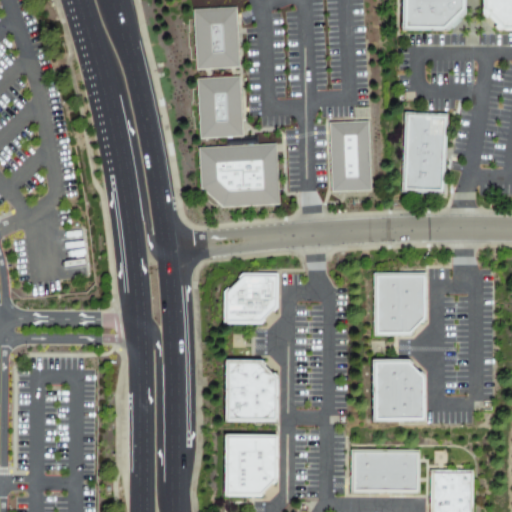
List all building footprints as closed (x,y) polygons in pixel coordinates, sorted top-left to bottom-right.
[(400,31),(400,0),(464,0),(464,15),(447,32),(400,31)] [(511,0),(511,32),(497,32),(481,15),(481,0),(511,0)] [(200,77),(197,17),(241,14),(244,74),(200,77)] [(204,145),(200,85),(244,83),(247,143),(204,145)] [(405,115),(446,116),(442,193),(402,192),(405,115)] [(366,122),(327,123),(328,192),(368,191),(366,122)] [(203,193),(201,154),(280,150),(283,211),(226,214),(203,193)] [(278,275),(278,309),(261,326),(224,325),(224,291),(241,274),(278,275)] [(423,325),(422,274),(369,274),(370,337),(408,336),(408,325),(423,325)] [(277,379),(277,423),(223,422),(224,360),(261,361),(277,379)] [(368,423),(421,422),(420,374),(409,374),(409,360),(368,361),(368,423)] [(222,498),(222,434),(277,434),(277,449),(277,482),(260,498),(222,498)] [(349,449),(421,449),(420,495),(349,495),(349,449)] [(428,511),(429,469),(475,470),(474,511),(428,511)]
